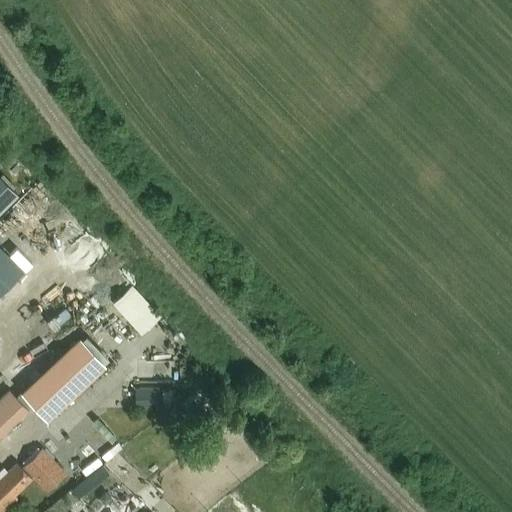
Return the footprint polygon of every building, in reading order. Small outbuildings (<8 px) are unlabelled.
[(0,178),(0,213),(18,196),(0,178)] [(0,294),(23,273),(0,248),(0,294)] [(110,302),(140,333),(159,314),(128,284),(110,302)] [(25,352),(21,347),(0,364),(0,369),(9,381),(52,345),(44,335),(25,352)] [(78,338),(19,393),(45,420),(47,421),(102,369),(105,366),(79,338),(78,338)] [(139,388),(140,409),(159,409),(158,388),(139,388)] [(8,389),(0,395),(0,435),(27,409),(8,389)] [(162,392),(162,402),(172,402),(171,392),(162,392)] [(31,477),(46,493),(66,473),(41,448),(21,467),(31,477)] [(13,495),(21,486),(31,477),(21,467),(16,462),(0,477),(0,511),(15,497),(13,495)]
